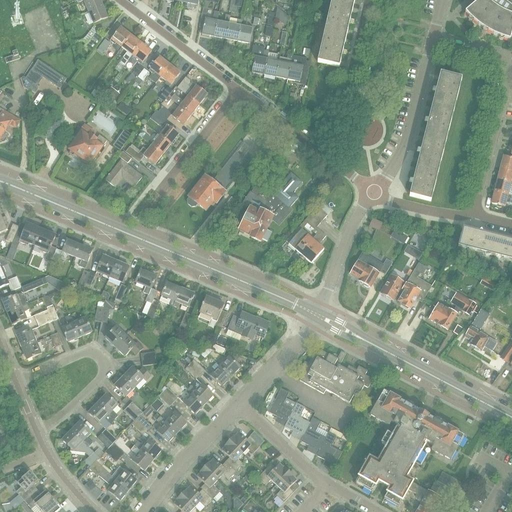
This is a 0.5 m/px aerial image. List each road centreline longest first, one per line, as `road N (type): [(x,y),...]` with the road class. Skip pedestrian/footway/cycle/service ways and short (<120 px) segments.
road 1 (tertiary): [(313,313),(0,181)]
road 2 (tertiary): [(511,416),(313,313)]
road 3 (residential): [(15,381),(93,349),(106,363),(46,451)]
road 4 (residential): [(373,190),(407,135),(431,40)]
road 5 (residential): [(313,144),(346,97),(369,0)]
road 6 (residential): [(472,214),(511,64)]
road 7 (residential): [(140,511),(238,403)]
road 8 (residential): [(238,88),(122,0)]
road 9 (residential): [(313,313),(373,190)]
road 10 (residential): [(158,189),(238,88)]
